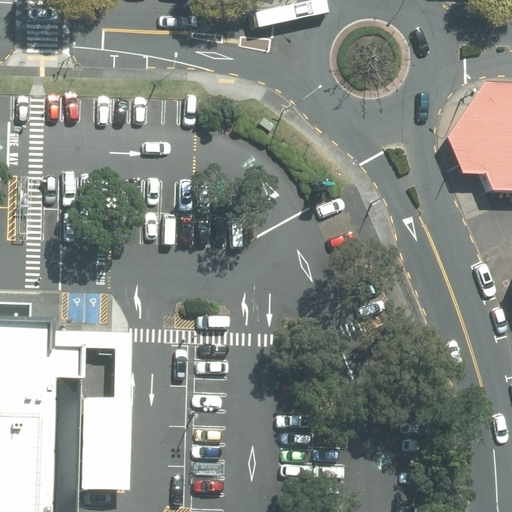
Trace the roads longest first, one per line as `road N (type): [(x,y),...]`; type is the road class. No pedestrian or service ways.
road 1 (tertiary): [(438,264),(479,372),(496,511)]
road 2 (tertiary): [(438,264),(394,186),(340,122)]
road 3 (tertiary): [(150,32),(269,23),(314,9)]
road 4 (tertiary): [(418,102),(438,264)]
road 5 (tertiary): [(299,81),(150,32)]
road 6 (tertiary): [(150,32),(0,27)]
